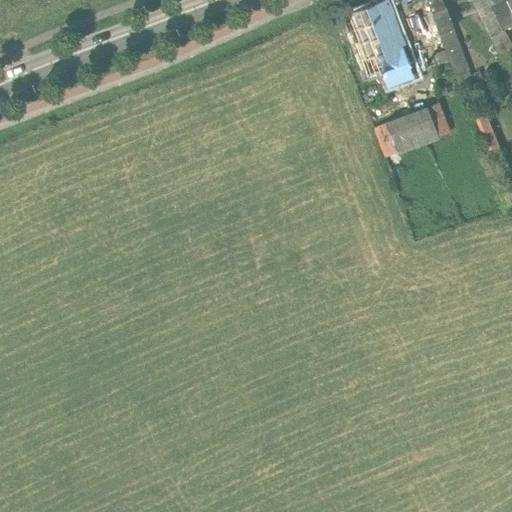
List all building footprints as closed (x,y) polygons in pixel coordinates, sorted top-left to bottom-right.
[(414,77),(384,0),(379,0),(347,13),(358,41),(354,42),(366,74),(382,69),(388,86),(414,77)] [(441,0),(425,0),(430,12),(438,34),(445,51),(449,62),(460,91),(475,85),(452,28),(453,27),(445,6),(444,7),(441,0)] [(504,30),(490,6),(486,0),(469,0),(484,26),(489,37),(504,30)] [(511,25),(511,0),(502,0),(490,6),(504,30),(511,25)] [(373,127),(384,157),(395,153),(397,155),(438,139),(437,136),(448,133),(436,102),(426,107),(426,106),(384,121),(384,123),(374,127),(373,127)] [(488,150),(486,150),(492,164),(493,163),(499,178),(510,173),(502,156),(497,145),(484,113),(474,118),(488,150)] [(511,203),(511,179),(496,185),(504,206),(511,203)]
